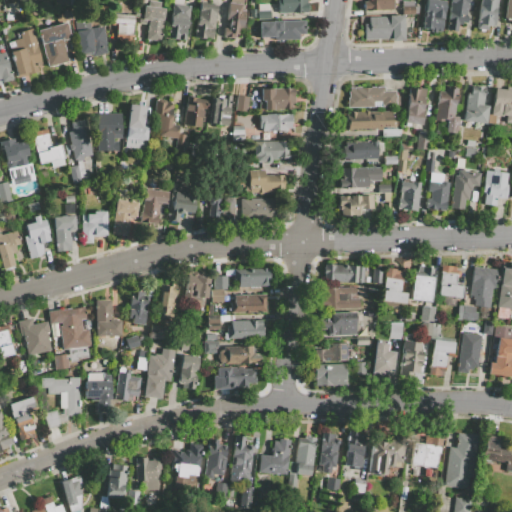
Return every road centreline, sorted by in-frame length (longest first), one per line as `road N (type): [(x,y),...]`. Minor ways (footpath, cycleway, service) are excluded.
road 1 (residential): [(0,478),(106,439),(221,410),(511,406)]
road 2 (residential): [(0,299),(190,248),(511,235)]
road 3 (residential): [(0,115),(179,68),(511,53)]
road 4 (residential): [(334,0),(282,404)]
